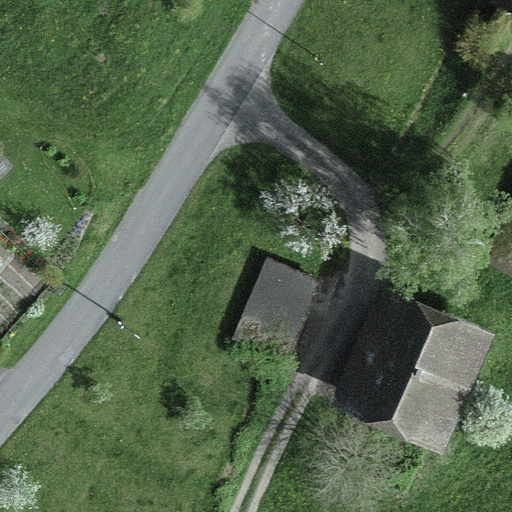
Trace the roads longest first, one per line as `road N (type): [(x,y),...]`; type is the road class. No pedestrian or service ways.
road 1 (track): [(224,98),(304,147),(340,180),(365,236),(355,295),(250,511)]
road 2 (unclassified): [(0,413),(116,267),(281,0)]
